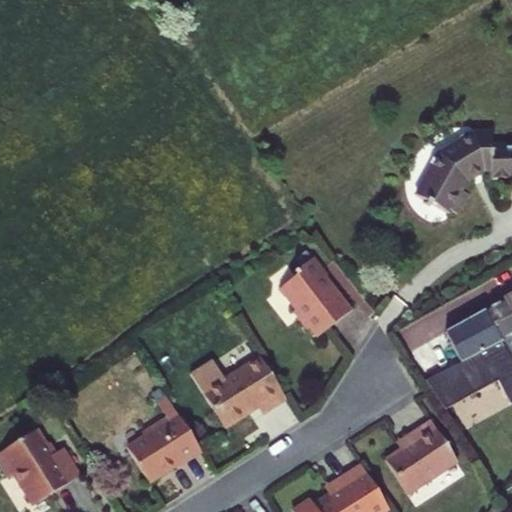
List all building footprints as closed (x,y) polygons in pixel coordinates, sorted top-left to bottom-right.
[(435,145),(413,186),(423,197),(430,196),(445,205),(454,203),(464,185),(459,183),(458,180),(466,166),(477,162),(489,162),(489,170),(511,169),(511,137),(489,138),(489,125),(463,124),(456,128),(456,133),(435,145)] [(278,289),(293,309),(291,311),(315,337),(350,310),(333,286),(330,289),(321,278),(325,275),(325,272),(312,257),(292,272),(295,276),(278,289)] [(487,312),(511,356),(511,311),(505,299),(486,310),(487,312)] [(449,334),(470,369),(482,390),(500,379),(511,399),(511,356),(487,312),(449,334)] [(410,354),(433,391),(470,369),(449,334),(448,332),(410,354)] [(264,410),(287,394),(260,354),(223,378),(212,361),(194,372),(206,390),(203,392),(225,426),(259,403),(264,410)] [(150,481),(203,450),(166,395),(158,401),(168,415),(142,432),(145,437),(128,448),(150,481)] [(459,461),(432,420),(408,434),(412,441),(405,445),(388,456),(411,492),(459,461)] [(412,441),(408,434),(401,439),(405,445),(412,441)] [(69,461),(64,464),(59,467),(50,453),(40,438),(0,463),(0,466),(12,485),(17,482),(37,511),(41,511),(85,484),(69,461)] [(55,450),(50,453),(59,467),(64,464),(55,450)] [(344,487),(333,495),(316,506),(320,511),(384,511),(392,506),(364,463),(339,480),(344,487)] [(511,470),(495,481),(502,493),(511,487),(511,470)] [(344,487),(339,480),(328,487),(333,495),(344,487)]
